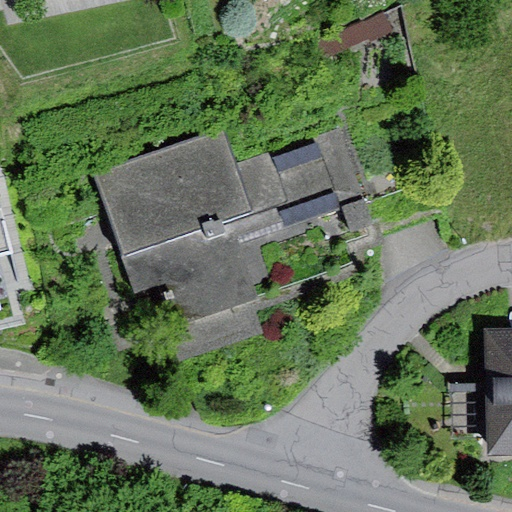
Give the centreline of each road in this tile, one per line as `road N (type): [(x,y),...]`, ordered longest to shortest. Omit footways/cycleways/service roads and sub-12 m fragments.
road 1 (residential): [(292,488),(388,332),(496,272),(511,271)]
road 2 (residential): [(292,488),(42,426),(0,424)]
